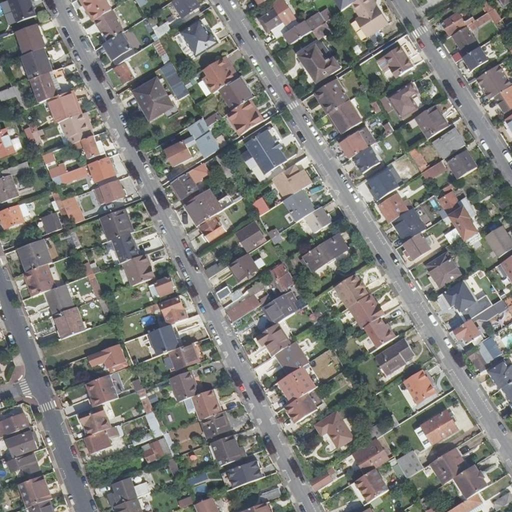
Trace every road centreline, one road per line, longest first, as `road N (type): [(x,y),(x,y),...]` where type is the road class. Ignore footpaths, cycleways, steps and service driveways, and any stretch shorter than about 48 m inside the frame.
road 1 (residential): [(312,511),(58,0)]
road 2 (residential): [(222,0),(511,457)]
road 3 (residential): [(511,175),(401,0)]
road 4 (tertiary): [(37,383),(86,511)]
